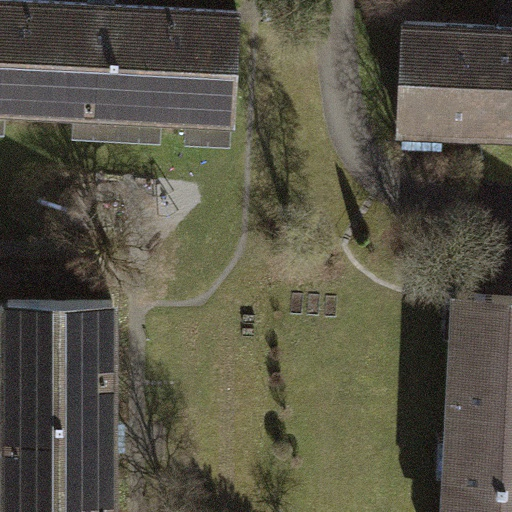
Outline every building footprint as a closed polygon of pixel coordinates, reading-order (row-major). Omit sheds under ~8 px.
[(203,138),(251,140),(257,12),(0,0),(0,128),(23,129),(23,114),(81,117),(80,136),(181,141),(182,121),(204,122),(203,138)] [(511,26),(406,22),(401,125),(511,129),(511,26)] [(511,251),(502,251),(501,294),(511,294),(511,251)] [(124,511),(127,302),(0,300),(0,345),(17,346),(17,375),(0,375),(0,464),(15,464),(14,511),(124,511)] [(511,511),(511,307),(451,304),(449,343),(460,344),(454,441),(443,440),(440,485),(452,486),(449,511),(511,511)]
